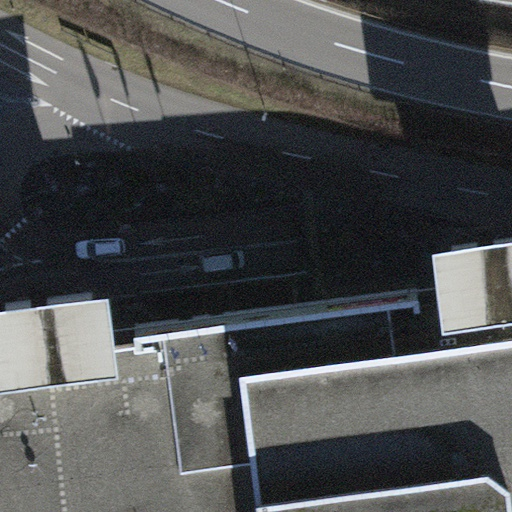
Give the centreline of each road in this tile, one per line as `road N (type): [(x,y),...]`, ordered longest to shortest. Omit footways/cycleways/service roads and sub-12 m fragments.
road 1 (motorway): [(216,0),(374,56),(511,87)]
road 2 (unknown): [(169,254),(162,511)]
